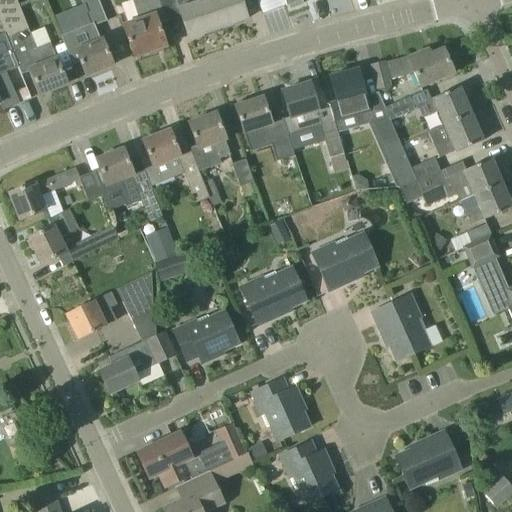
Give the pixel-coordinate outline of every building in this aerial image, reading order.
[(50,44),(36,50),(15,0),(0,0),(0,23),(21,74),(29,71),(39,95),(66,84),(50,44)] [(79,0),(91,27),(106,21),(96,0),(79,0)] [(166,22),(158,0),(140,0),(147,17),(122,26),(133,58),(165,47),(158,25),(166,22)] [(207,0),(174,0),(178,9),(177,9),(188,39),(218,29),(207,0)] [(207,0),(218,29),(246,19),(239,0),(207,0)] [(282,0),(285,6),(288,5),(290,9),(302,4),(300,0),(301,0),(282,0)] [(75,51),(77,58),(85,77),(112,66),(102,40),(87,46),(81,31),(70,36),(76,51),(75,51)] [(405,69),(408,75),(413,74),(419,88),(453,73),(442,49),(429,55),(427,50),(408,58),(407,57),(370,66),(376,89),(390,86),(388,80),(402,77),(402,69),(405,69)] [(329,78),(335,102),(328,104),(334,123),(356,118),(355,115),(367,112),(363,97),(364,96),(357,70),(329,78)] [(8,91),(12,89),(5,74),(0,75),(0,103),(12,98),(8,91)] [(289,117),(283,119),(287,135),(320,125),(315,110),(317,110),(309,83),(281,92),(289,117)] [(442,126),(470,114),(458,87),(431,99),(431,100),(415,107),(420,119),(436,112),(442,126)] [(259,130),(263,143),(274,140),(269,124),(270,124),(262,98),(234,107),(243,135),(259,130)] [(389,120),(412,110),(407,98),(384,108),(388,118),(389,120)] [(189,148),(190,152),(198,172),(219,165),(217,159),(228,155),(223,140),(224,139),(215,114),(188,124),(196,146),(189,148)] [(470,114),(442,126),(427,133),(439,159),(454,152),(455,154),(482,141),(470,114)] [(416,181),(410,169),(398,140),(389,120),(388,118),(374,124),(383,146),(401,188),(416,181)] [(208,198),(198,172),(190,152),(189,152),(191,156),(179,161),(177,157),(179,156),(169,131),(142,141),(152,167),(144,170),(150,187),(183,173),(195,203),(208,198)] [(336,131),(323,135),(329,158),(334,175),(336,174),(348,170),(343,154),(336,131)] [(283,181),(300,175),(289,143),(272,149),(283,181)] [(105,184),(99,186),(104,197),(123,189),(126,194),(137,190),(131,175),(132,175),(122,149),(95,160),(105,184)] [(433,159),(410,169),(416,181),(439,172),(433,159)] [(239,187),(252,182),(244,160),(231,164),(239,187)] [(468,184),(474,196),(500,184),(490,160),(463,171),(463,172),(449,178),(450,180),(443,183),(439,172),(416,181),(401,188),(398,189),(405,203),(420,196),(425,206),(455,193),(454,190),(468,184)] [(33,184),(8,194),(19,221),(44,211),(38,196),(75,181),(77,186),(81,184),(87,200),(100,195),(91,173),(78,178),(75,169),(34,185),(33,184)] [(500,184),(474,196),(478,207),(464,213),(469,225),(483,219),(484,220),(511,208),(500,184)] [(162,217),(153,194),(140,200),(148,222),(162,217)] [(68,210),(47,220),(51,227),(27,239),(40,265),(65,253),(58,239),(77,229),(68,210)] [(280,221),(268,227),(275,241),(287,235),(280,221)] [(471,244),(491,235),(486,224),(466,233),(471,244)] [(112,227),(90,237),(96,250),(118,240),(112,227)] [(167,234),(146,242),(155,263),(175,255),(167,234)] [(310,253),(328,292),(355,280),(354,277),(377,267),(362,234),(346,241),(344,237),(310,253)] [(509,299),(511,306),(511,287),(507,290),(493,259),(497,257),(489,237),(465,247),(474,267),(475,266),(486,292),(497,287),(504,302),(509,299)] [(176,276),(170,259),(154,265),(160,282),(176,276)] [(239,288),(257,327),(284,315),(282,312),(306,301),(290,267),(274,275),(273,272),(239,288)] [(139,295),(122,303),(132,323),(153,312),(150,273),(133,282),(139,295)] [(93,302),(65,315),(78,340),(105,326),(99,314),(117,305),(110,293),(93,301),(93,302)] [(429,347),(429,346),(422,332),(425,330),(409,295),(370,313),(382,340),(385,339),(396,362),(429,347)] [(207,315),(172,331),(186,362),(198,357),(201,365),(216,358),(215,355),(238,345),(223,311),(208,318),(207,315)] [(154,360),(156,365),(173,357),(161,333),(107,358),(111,365),(98,371),(109,395),(137,382),(134,375),(147,369),(144,364),(154,360)] [(301,403),(295,388),(287,391),(281,379),(250,393),(265,428),(269,426),(276,442),(309,427),(298,404),(301,403)] [(511,393),(500,398),(507,413),(511,410),(511,393)] [(215,431),(228,461),(245,454),(232,424),(215,431)] [(460,470),(443,431),(416,443),(417,446),(394,457),(409,489),(424,483),(426,486),(460,470)] [(179,432),(171,436),(135,453),(148,479),(158,475),(164,488),(189,476),(190,480),(210,470),(201,452),(190,457),(179,432)] [(298,490),(304,504),(305,505),(337,490),(327,467),(330,466),(323,451),(315,454),(310,442),(279,456),(294,491),(298,490)] [(174,487),(180,500),(162,509),(163,511),(203,511),(222,503),(208,472),(174,487)] [(483,493),(495,507),(507,497),(495,482),(483,493)] [(58,511),(53,496),(25,506),(27,511),(58,511)] [(390,511),(384,498),(357,510),(357,511),(390,511)]
